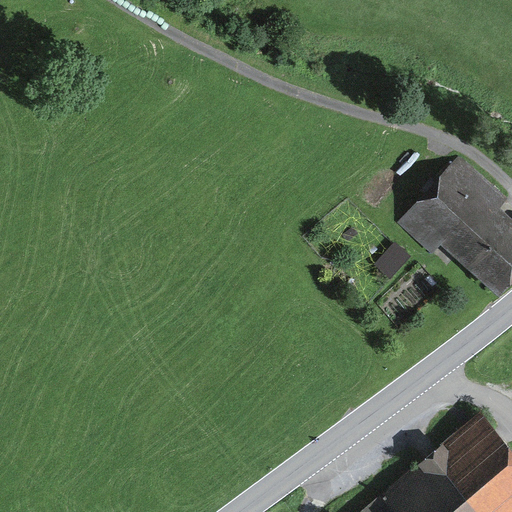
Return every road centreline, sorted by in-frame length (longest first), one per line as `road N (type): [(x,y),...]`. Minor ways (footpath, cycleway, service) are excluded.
road 1 (track): [(511,189),(438,141),(277,87),(114,0)]
road 2 (secondary): [(237,511),(511,308)]
